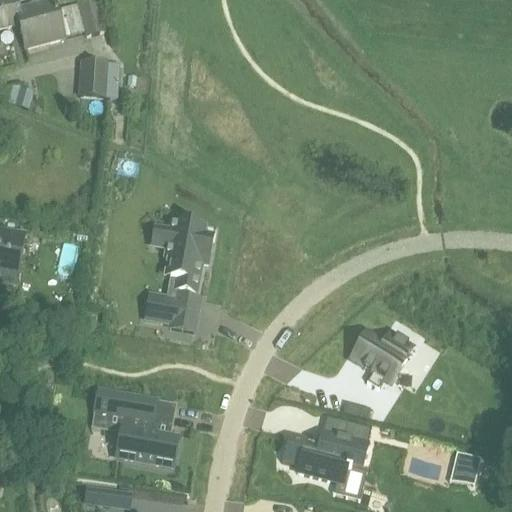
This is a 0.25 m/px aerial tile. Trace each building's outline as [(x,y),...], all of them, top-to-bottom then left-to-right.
[(96,3),(54,13),(52,3),(19,11),(16,0),(3,0),(0,1),(0,31),(19,26),(26,52),(62,42),(84,37),(86,42),(106,35),(96,3)] [(81,65),(78,99),(105,101),(117,102),(120,69),(106,68),(81,65)] [(21,89),(15,108),(28,112),(34,93),(21,89)] [(34,102),(30,115),(38,118),(42,105),(34,102)] [(161,301),(157,325),(171,327),(170,332),(194,336),(197,319),(174,315),(176,304),(178,305),(179,298),(180,294),(196,297),(199,278),(197,277),(198,270),(200,271),(201,266),(207,267),(211,245),(197,242),(199,229),(180,226),(172,225),(170,234),(167,251),(165,260),(173,261),(166,301),(161,301)] [(0,286),(17,289),(25,239),(0,234),(0,286)] [(388,386),(404,360),(402,359),(410,347),(389,334),(382,346),(364,336),(348,362),(370,375),(364,384),(376,391),(382,382),(388,386)] [(119,421),(117,436),(113,456),(117,456),(116,461),(172,471),(177,441),(171,440),(156,438),(158,426),(153,426),(157,404),(98,393),(95,410),(113,413),(112,419),(119,421)] [(345,405),(342,416),(366,421),(367,419),(369,410),(345,405)] [(279,454),(276,464),(294,468),(292,475),(330,485),(338,486),(342,470),(357,474),(357,472),(356,472),(362,446),(364,446),(364,445),(363,444),(366,430),(341,424),(338,437),(318,432),(316,432),(316,433),(317,434),(314,445),(285,438),(280,455),(279,454)] [(94,494),(93,508),(110,510),(112,496),(94,494)]
